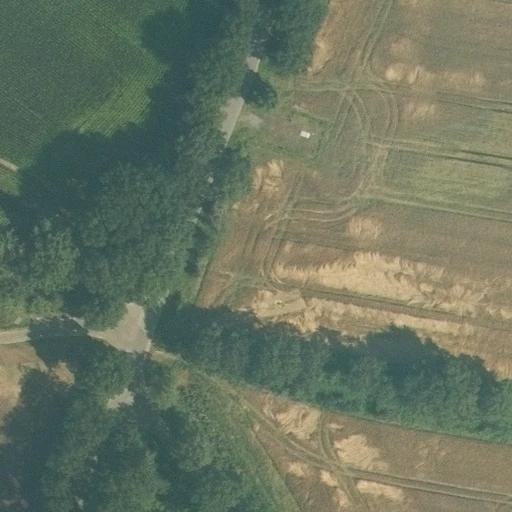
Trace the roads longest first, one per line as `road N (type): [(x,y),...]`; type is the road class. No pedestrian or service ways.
road 1 (unclassified): [(273,0),(137,364)]
road 2 (unclassified): [(137,364),(221,511)]
road 3 (unclassified): [(137,364),(78,511)]
